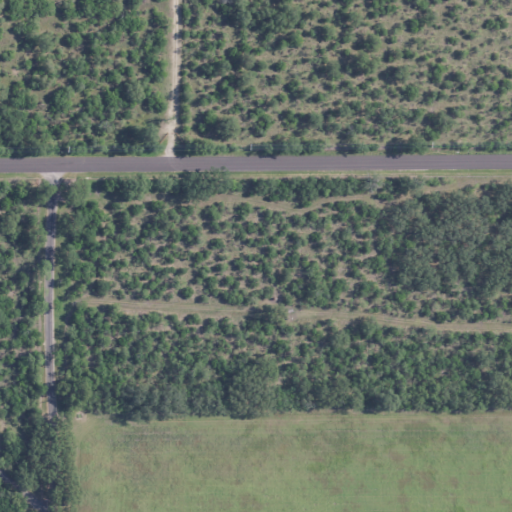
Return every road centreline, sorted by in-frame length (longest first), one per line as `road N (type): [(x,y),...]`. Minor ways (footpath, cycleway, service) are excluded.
road 1 (residential): [(0,168),(511,160)]
road 2 (residential): [(50,511),(48,168)]
